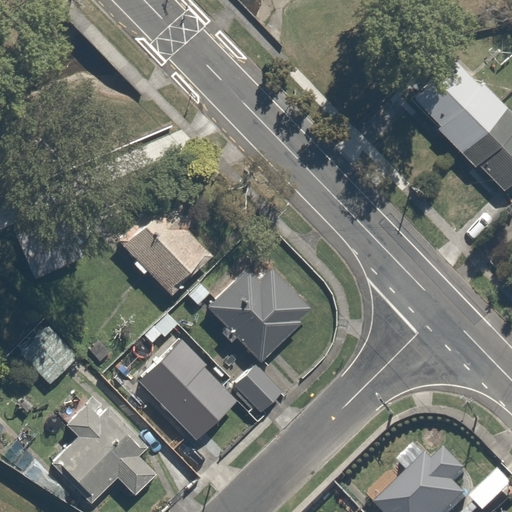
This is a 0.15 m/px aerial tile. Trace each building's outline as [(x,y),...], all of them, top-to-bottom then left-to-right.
[(511,120),(453,60),(411,101),(496,188),(511,173),(511,120)] [(163,182),(115,238),(174,289),(206,252),(189,237),(205,219),(163,182)] [(67,213),(13,235),(30,278),(84,257),(67,213)] [(304,306),(267,271),(255,284),(237,267),(198,310),(253,361),(304,306)] [(74,352),(42,321),(10,356),(42,386),(74,352)] [(238,400),(175,335),(129,380),(192,445),(238,400)] [(251,362),(238,377),(267,403),(280,389),(251,362)] [(93,422),(72,396),(51,413),(75,442),(50,462),(83,502),(108,482),(120,496),(145,476),(131,458),(136,453),(104,413),(93,422)] [(442,443),(437,448),(376,511),(447,511),(465,494),(456,485),(470,470),(442,443)] [(491,511),(511,493),(511,484),(502,473),(471,501),(480,511),(491,511)]
